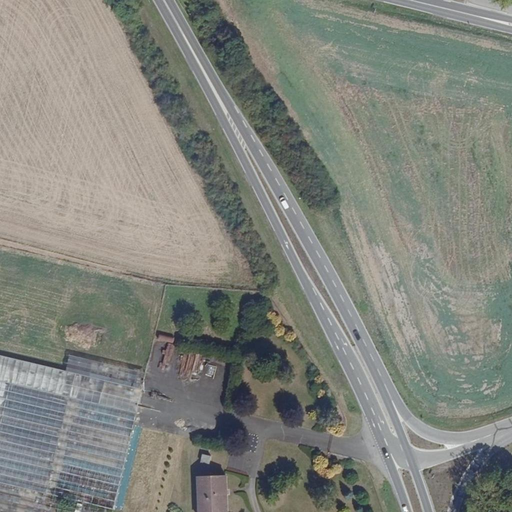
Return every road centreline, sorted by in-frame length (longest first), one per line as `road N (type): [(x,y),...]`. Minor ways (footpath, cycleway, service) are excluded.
road 1 (primary): [(163,0),(381,441)]
road 2 (primary): [(370,362),(164,0)]
road 3 (primary): [(483,437),(424,431),(370,362)]
